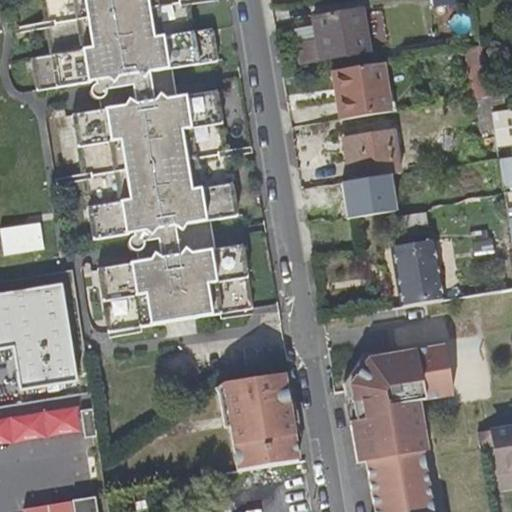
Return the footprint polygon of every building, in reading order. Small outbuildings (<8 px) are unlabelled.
[(94,241),(149,234),(155,263),(99,272),(109,334),(252,313),(241,249),(216,253),(210,222),(236,218),(216,94),(178,100),(173,70),(218,62),(212,32),(193,34),(187,0),(73,0),(81,54),(51,59),(55,89),(114,80),(118,109),(75,116),(94,241)] [(317,40),(296,44),(298,63),(366,53),(359,9),(313,18),(317,40)] [(488,94),(480,46),(467,48),(475,96),(488,94)] [(359,65),(331,70),(335,94),(341,94),(344,118),(391,110),(383,62),(359,65)] [(488,94),(475,96),(486,161),(499,159),(497,151),(491,115),(488,94)] [(511,148),(511,111),(491,115),(497,151),(511,148)] [(353,183),(402,175),(395,133),(349,140),(350,149),(347,150),(353,183)] [(498,191),(511,189),(511,165),(511,159),(495,160),(498,191)] [(0,229),(0,257),(42,251),(38,223),(0,229)] [(485,233),(469,234),(471,256),(486,255),(485,233)] [(433,247),(394,252),(403,312),(441,306),(433,247)] [(60,278),(0,288),(0,348),(13,346),(20,390),(78,380),(60,278)] [(454,399),(445,350),(363,362),(346,387),(359,467),(368,466),(376,511),(433,511),(420,433),(425,432),(420,406),(454,399)] [(284,374),(218,386),(236,474),(301,461),(284,374)] [(0,511),(27,511),(25,497),(17,498),(13,473),(29,469),(25,443),(0,446),(0,511)] [(228,476),(172,486),(175,510),(232,500),(228,476)]
